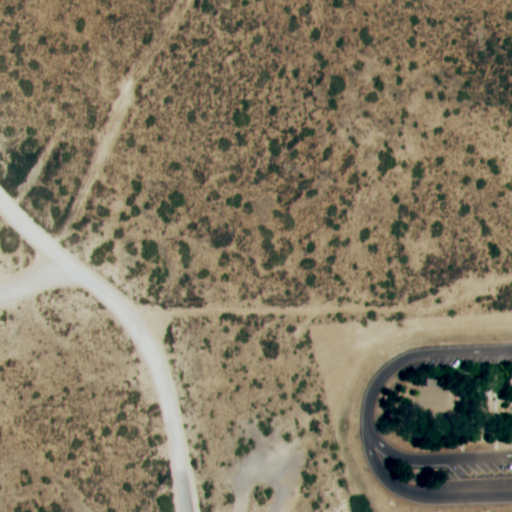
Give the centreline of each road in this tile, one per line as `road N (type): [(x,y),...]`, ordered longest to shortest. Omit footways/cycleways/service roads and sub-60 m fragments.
road 1 (residential): [(125,311),(310,312),(296,339),(288,392),(293,494),(275,511)]
road 2 (residential): [(0,190),(147,336),(173,405),(192,511)]
